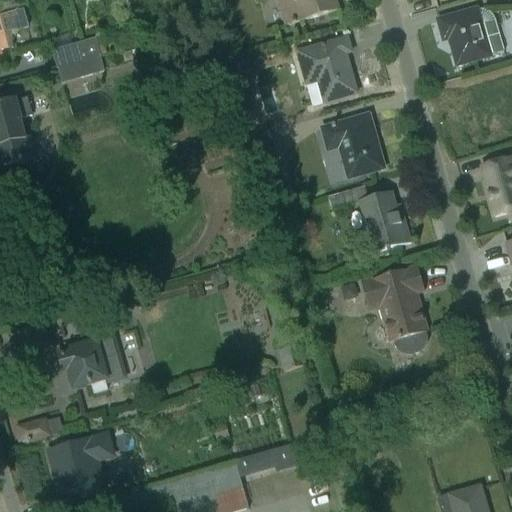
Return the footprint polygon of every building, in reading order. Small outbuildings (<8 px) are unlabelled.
[(280,0),(288,28),(343,14),(339,0),(280,0)] [(455,69),(495,58),(481,6),(441,16),(455,69)] [(0,57),(16,53),(6,17),(0,18),(0,57)] [(115,26),(82,39),(89,57),(122,44),(115,26)] [(357,56),(353,39),(298,53),(307,89),(320,85),(326,106),(361,98),(351,57),(357,56)] [(0,176),(43,164),(25,102),(0,108),(0,176)] [(350,182),(390,170),(370,103),(319,119),(330,156),(341,153),(350,182)] [(145,126),(152,149),(215,130),(208,106),(145,126)] [(498,222),(511,217),(511,159),(482,170),(498,222)] [(378,261),(416,250),(399,192),(361,203),(378,261)] [(381,312),(391,347),(432,335),(422,299),(431,296),(423,269),(364,286),(372,315),(381,312)] [(80,400),(128,384),(113,339),(65,355),(80,400)] [(65,504),(111,490),(95,438),(49,452),(65,504)] [(233,459),(121,489),(127,511),(200,511),(223,506),(220,494),(241,488),(233,459)] [(455,511),(490,511),(483,486),(451,494),(455,511)]
